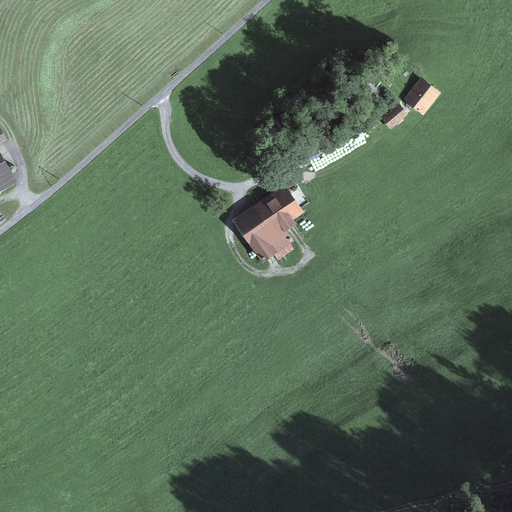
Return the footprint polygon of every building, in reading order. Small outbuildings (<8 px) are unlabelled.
[(446,0),(418,0),(419,11),(447,8),(446,0)] [(438,91),(420,76),(402,97),(420,112),(438,91)] [(405,112),(395,101),(380,115),(390,126),(405,112)] [(0,157),(0,188),(13,182),(0,157)] [(283,181),(232,216),(261,259),(271,252),(277,259),(294,247),(279,226),(303,210),(283,181)]
